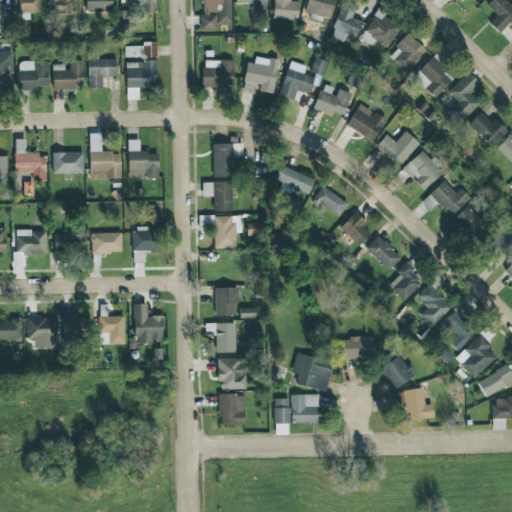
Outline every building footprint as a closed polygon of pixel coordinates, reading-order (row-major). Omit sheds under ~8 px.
[(46,0),(46,13),(74,14),(74,0),(46,0)] [(111,0),(84,0),(84,13),(112,12),(111,0)] [(154,0),(122,0),(122,7),(141,6),(141,13),(155,13),(154,0)] [(230,0),(199,0),(201,29),(216,29),(216,22),(231,22),(230,0)] [(234,0),(235,4),(249,4),(249,10),(266,10),(265,0),(234,0)] [(289,0),(273,0),(272,19),(297,20),(298,1),(289,1),(289,0)] [(307,0),(304,19),(329,24),(333,0),(307,0)] [(355,38),(361,22),(351,18),(357,2),(350,0),(342,0),(330,35),(343,40),(345,35),(355,38)] [(496,15),(488,24),(498,33),(511,18),(511,7),(503,0),(491,0),(486,6),(496,15)] [(386,48),(401,26),(378,10),(360,37),(370,44),(373,39),(386,48)] [(387,56),(405,73),(425,50),(408,34),(387,56)] [(155,42),(142,42),(142,58),(155,57),(155,42)] [(12,52),(0,52),(0,89),(11,90),(12,52)] [(246,62),(241,92),(254,95),(255,91),(272,94),(278,60),(255,56),(254,63),(246,62)] [(453,78),(431,57),(412,77),(435,98),(453,78)] [(310,71),(321,76),(326,62),(315,58),(310,71)] [(87,88),(100,88),(100,77),(116,77),(116,59),(87,60),(87,88)] [(201,88),(233,89),(233,60),(202,60),(201,88)] [(48,62),(18,61),(17,90),(37,90),(37,86),(47,86),(48,62)] [(75,89),(75,84),(82,84),(82,61),(66,61),(66,64),(51,65),(52,90),(75,89)] [(156,61),(125,62),(125,100),(138,100),(137,87),(156,87),(156,61)] [(313,77),(303,74),(305,69),(289,63),(278,96),(293,101),(296,90),(308,94),(313,77)] [(456,102),(446,111),(457,123),(478,104),(469,94),(479,85),(467,72),(447,91),(456,102)] [(335,89),(322,84),(312,109),(331,116),(333,112),(342,116),(350,94),(335,88),(335,89)] [(372,142),(385,119),(358,104),(345,127),(372,142)] [(493,118),(489,121),(479,112),(467,125),(491,147),(507,131),(493,118)] [(398,166),(418,144),(404,131),(394,143),(385,135),(375,145),(398,166)] [(495,149),(511,164),(511,139),(507,135),(495,149)] [(45,181),(45,154),(25,155),(24,140),(13,140),(14,173),(31,173),(31,181),(45,181)] [(157,152),(139,153),(138,140),(126,140),(127,178),(158,177),(157,152)] [(120,179),(120,152),(100,152),(99,141),(88,141),(89,179),(120,179)] [(212,177),(231,177),(230,157),(241,157),(241,143),(211,144),(212,177)] [(443,172),(422,150),(402,168),(423,190),(443,172)] [(51,152),(51,174),(82,173),(81,152),(51,152)] [(278,190),(290,194),(292,188),(308,194),(313,179),(279,166),(273,180),(281,182),(278,190)] [(454,193),(442,180),(428,194),(449,216),(469,198),(459,188),(454,193)] [(202,197),(212,196),(213,211),(231,210),(230,182),(201,182),(202,197)] [(347,204),(321,186),(311,200),(336,218),(347,204)] [(486,227),(467,206),(452,220),(471,240),(486,227)] [(372,232),(353,214),(339,228),(358,246),(372,232)] [(235,249),(235,233),(239,233),(239,216),(201,216),(201,224),(213,224),(213,249),(235,249)] [(246,235),(260,235),(260,224),(246,224),(246,235)] [(53,235),(53,254),(83,253),(83,226),(69,227),(69,234),(53,235)] [(485,246),(504,254),(511,235),(493,227),(485,246)] [(130,229),(131,252),(158,252),(157,228),(130,229)] [(44,230),(14,231),(15,255),(45,254),(44,230)] [(90,254),(120,253),(120,233),(89,233),(90,254)] [(400,257),(376,236),(364,249),(388,270),(400,257)] [(398,274),(387,286),(403,301),(422,281),(403,263),(395,272),(398,274)] [(419,315),(431,327),(450,307),(427,285),(416,297),(426,307),(419,315)] [(213,288),(214,316),(233,316),(232,304),(237,304),(236,288),(213,288)] [(457,351),(475,331),(464,321),(471,314),(460,303),(440,323),(454,337),(449,343),(457,351)] [(146,304),(133,304),(134,343),(162,342),(161,316),(146,316),(146,304)] [(123,316),(97,317),(98,345),(123,344),(123,316)] [(84,336),(83,317),(62,318),(63,337),(84,336)] [(25,339),(33,339),(33,348),(54,349),(54,318),(25,318),(25,339)] [(0,322),(0,339),(20,340),(21,319),(10,319),(10,322),(0,322)] [(234,323),(205,324),(205,335),(214,335),(215,353),(234,352),(234,323)] [(473,379),(497,356),(478,336),(454,358),(473,379)] [(370,337),(339,338),(340,360),(371,359),(370,337)] [(395,389),(413,375),(393,349),(375,363),(395,389)] [(295,384),(323,392),(332,363),(296,352),(290,373),(297,375),(295,384)] [(217,390),(245,389),(244,373),(239,373),(239,359),(217,359),(217,390)] [(485,398),(511,381),(511,376),(505,365),(476,383),(485,398)] [(408,421),(433,417),(431,404),(424,405),(421,389),(390,393),(391,405),(405,403),(408,421)] [(244,424),(243,394),(218,395),(218,425),(244,424)] [(290,395),(290,423),(319,423),(318,394),(290,395)] [(511,396),(492,397),(492,419),(511,418),(511,396)] [(273,423),(288,423),(288,399),(273,399),(273,423)] [(503,430),(504,420),(492,419),(491,429),(503,430)] [(275,434),(286,435),(286,424),(275,424),(275,434)]
